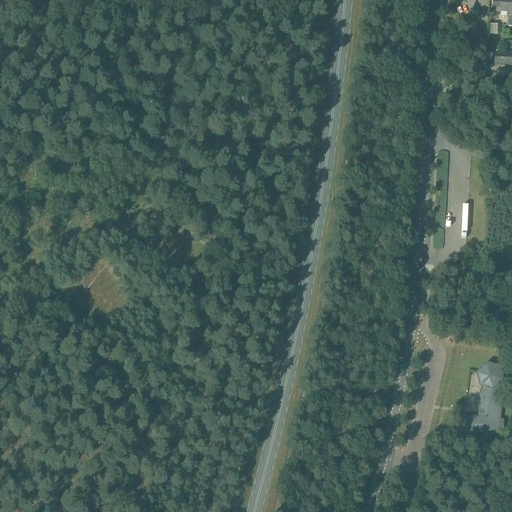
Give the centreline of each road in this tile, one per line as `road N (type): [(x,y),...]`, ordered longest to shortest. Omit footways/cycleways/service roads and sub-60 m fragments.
road 1 (primary): [(341,0),(305,274),(252,511)]
road 2 (unclassified): [(412,338),(430,195),(438,0)]
road 3 (unclassified): [(412,464),(437,373),(434,346),(412,338)]
road 4 (unclassified): [(382,459),(412,338)]
